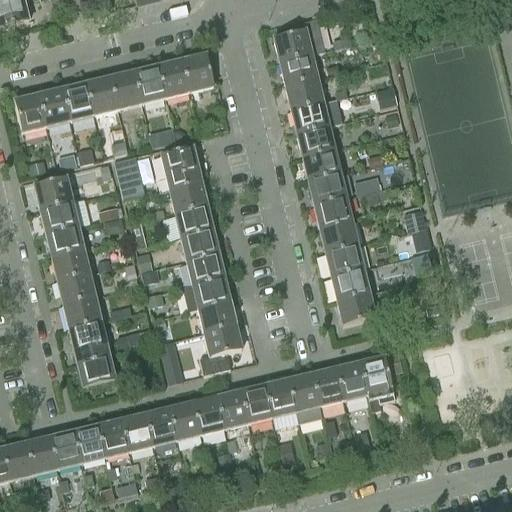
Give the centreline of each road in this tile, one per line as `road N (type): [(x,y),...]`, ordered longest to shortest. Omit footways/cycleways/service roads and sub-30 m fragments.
road 1 (residential): [(305,356),(222,20)]
road 2 (residential): [(0,74),(222,20)]
road 3 (residential): [(47,420),(0,224)]
road 4 (residential): [(339,511),(511,469)]
